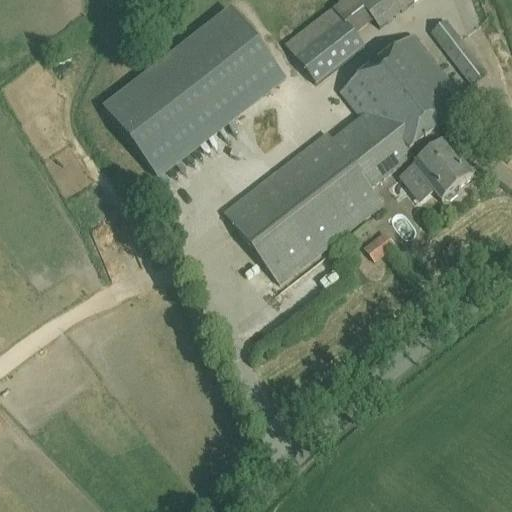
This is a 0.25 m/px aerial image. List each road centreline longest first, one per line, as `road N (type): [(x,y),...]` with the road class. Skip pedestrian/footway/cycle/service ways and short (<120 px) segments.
road 1 (tertiary): [(239,511),(511,271)]
road 2 (track): [(194,255),(41,331),(0,364)]
